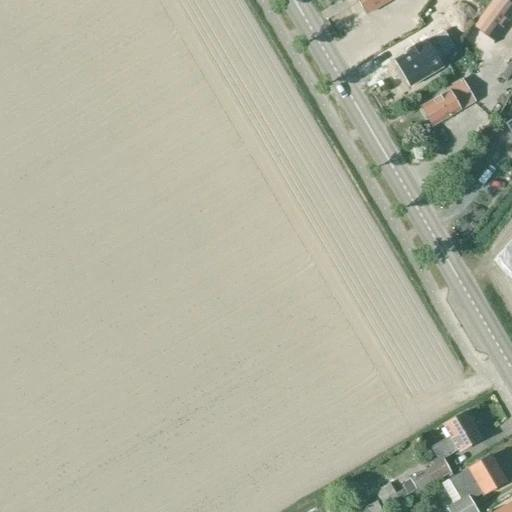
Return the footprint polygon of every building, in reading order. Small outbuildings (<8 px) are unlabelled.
[(357,0),(366,15),(392,0),(357,0)] [(511,5),(504,0),(493,0),(474,27),(494,42),(511,16),(511,5)] [(407,53),(394,61),(408,86),(439,68),(436,62),(450,54),(449,52),(455,48),(445,30),(425,42),(425,41),(415,47),(414,45),(405,50),(407,53)] [(473,101),(470,97),(463,84),(459,87),(457,83),(446,89),(448,92),(420,107),(431,128),(459,112),(458,109),(473,101)] [(457,452),(458,453),(481,439),(467,413),(443,427),(449,437),(430,448),(436,459),(431,462),(432,463),(433,465),(410,479),(402,484),(404,489),(396,494),(390,484),(374,492),(385,508),(417,491),(418,493),(452,474),(444,460),(457,452)] [(482,494),(483,496),(507,483),(492,456),(443,486),(453,504),(446,508),(448,511),(477,511),(472,500),(482,494)] [(382,511),(377,502),(367,507),(368,508),(360,511),(382,511)] [(511,511),(511,502),(496,511),(489,511),(488,511),(511,511)]
